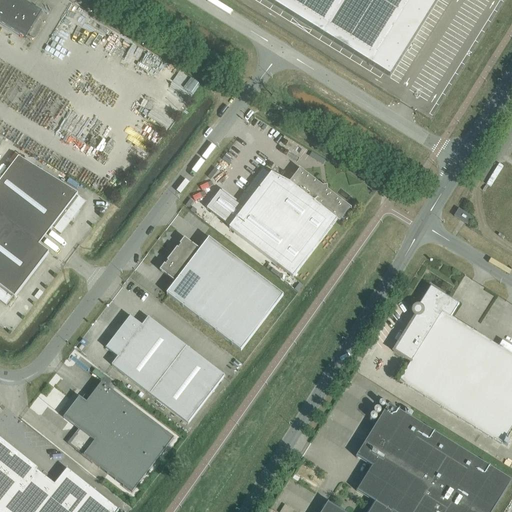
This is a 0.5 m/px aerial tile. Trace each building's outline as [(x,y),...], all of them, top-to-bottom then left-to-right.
[(42,13),(21,0),(0,0),(0,22),(26,39),(42,13)] [(264,0),(390,78),(438,0),(264,0)] [(190,102),(202,84),(170,64),(163,75),(174,82),(169,89),(190,102)] [(0,181),(0,215),(39,245),(53,227),(61,233),(72,218),(74,220),(74,219),(72,218),(78,211),(80,212),(79,211),(86,202),(77,196),(78,194),(19,157),(0,181)] [(351,209),(328,191),(327,186),(323,187),(299,169),(300,170),(289,183),(271,174),(271,175),(263,169),(236,203),(220,191),(207,209),(230,227),(229,229),(277,266),(293,278),(337,221),(339,222),(350,209),(351,209)] [(472,218),(459,209),(455,215),(454,217),(460,220),(464,223),(467,225),(472,218)] [(49,253),(39,245),(0,215),(0,301),(6,306),(13,297),(14,298),(49,253)] [(177,248),(172,255),(262,324),(283,296),(209,239),(200,251),(184,238),(180,245),(181,246),(178,249),(177,248)] [(241,351),(262,324),(172,255),(167,261),(168,262),(166,265),(164,264),(160,271),(175,283),(167,295),(241,351)] [(511,355),(451,317),(455,311),(459,305),(431,287),(419,306),(417,306),(415,307),(414,308),(413,309),(413,311),(413,313),(415,315),(416,316),(393,352),(411,363),(399,382),(501,445),(511,427),(511,355)] [(150,395),(186,347),(148,318),(142,326),(130,317),(106,349),(118,358),(112,366),(150,395)] [(225,377),(186,347),(150,395),(188,424),(225,377)] [(78,398),(79,398),(70,409),(63,418),(81,432),(78,436),(75,434),(68,444),(132,493),(174,439),(102,383),(89,399),(85,396),(82,399),(79,397),(78,398)] [(343,511),(328,502),(326,506),(324,505),(321,509),(323,510),(322,511),(492,511),(511,481),(389,405),(356,458),(371,467),(356,491),(375,503),(368,511),(343,511)] [(37,469),(11,448),(0,439),(0,511),(117,511),(119,511),(67,469),(55,485),(36,470),(37,469)]
